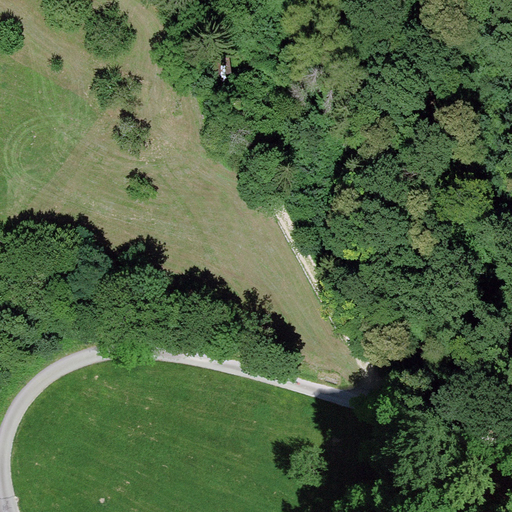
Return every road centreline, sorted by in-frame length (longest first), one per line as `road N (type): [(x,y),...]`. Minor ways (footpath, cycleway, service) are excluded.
road 1 (track): [(369,410),(186,359),(82,361),(26,398),(3,464),(6,511)]
road 2 (track): [(369,410),(511,454)]
